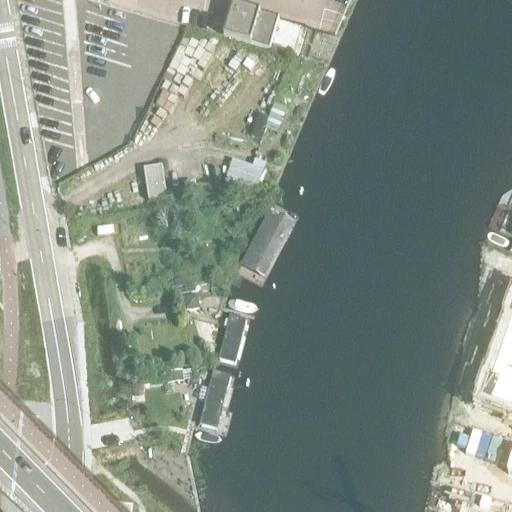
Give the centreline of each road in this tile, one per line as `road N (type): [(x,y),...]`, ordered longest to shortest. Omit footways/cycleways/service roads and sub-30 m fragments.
road 1 (tertiary): [(70,511),(61,373),(0,14)]
road 2 (unknown): [(44,257),(113,259),(124,297),(143,313)]
